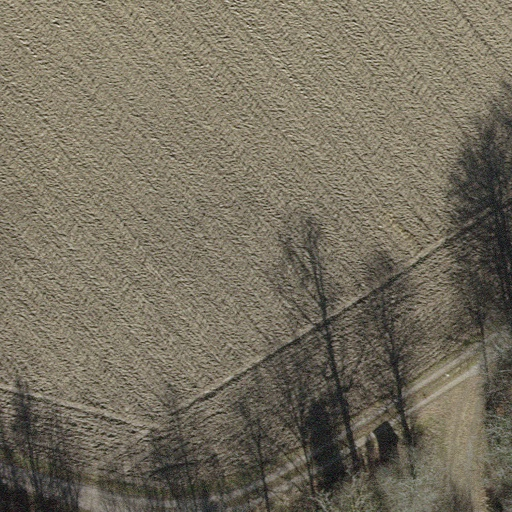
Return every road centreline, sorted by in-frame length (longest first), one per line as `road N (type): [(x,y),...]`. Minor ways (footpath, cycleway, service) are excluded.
road 1 (track): [(208,511),(511,340)]
road 2 (track): [(465,511),(453,454),(463,404),(497,349)]
road 3 (track): [(164,511),(0,456)]
